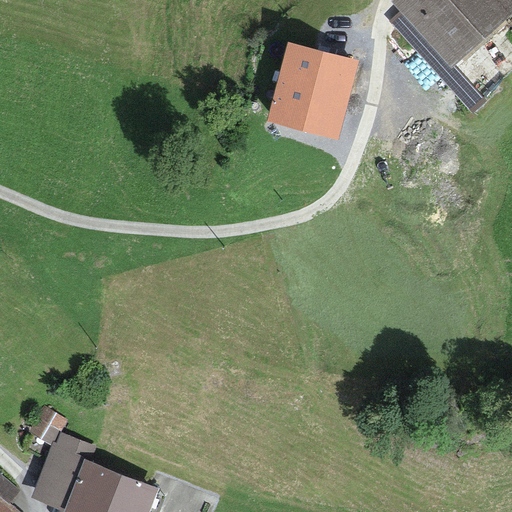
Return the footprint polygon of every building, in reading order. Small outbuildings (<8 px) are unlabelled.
[(401,0),(448,54),(510,0),(401,0)] [(321,146),(273,133),(260,178),(309,191),(321,146)] [(92,446),(62,434),(39,494),(69,505),(86,463),(92,446)] [(142,511),(152,488),(86,463),(69,505),(87,511),(142,511)] [(0,511),(13,511),(0,501),(0,511)]
